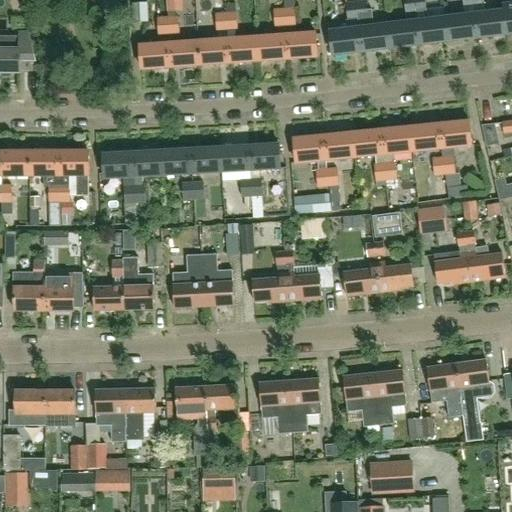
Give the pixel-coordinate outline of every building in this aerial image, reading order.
[(182,0),(167,0),(168,13),(184,12),(182,0)] [(404,0),(408,25),(389,27),(391,50),(420,47),(414,0),(404,0)] [(414,0),(420,47),(449,44),(446,20),(428,22),(424,0),(414,0)] [(462,0),(465,18),(446,20),(449,44),(479,40),(473,0),(462,0)] [(484,0),(473,0),(479,40),(507,37),(505,14),(486,16),(484,0)] [(367,3),(357,4),(359,22),(360,30),(362,54),(391,50),(389,27),(375,28),(373,10),(368,11),(367,3)] [(148,23),(147,4),(132,5),(133,24),(148,23)] [(348,23),(359,22),(357,4),(346,5),(348,23)] [(116,5),(104,7),(109,33),(121,31),(116,5)] [(285,11),(286,29),(296,28),(297,28),(296,10),(285,11)] [(286,29),(285,11),(276,11),(277,29),(286,29)] [(228,33),(227,15),(217,16),(218,33),(228,33)] [(227,15),(228,33),(239,32),(238,15),(227,15)] [(180,18),(169,19),(170,37),(179,36),(181,36),(180,18)] [(170,37),(169,19),(159,19),(160,38),(170,37)] [(317,35),(297,37),(296,28),(286,29),(287,37),(289,61),(318,59),(317,35)] [(277,29),(278,38),(258,39),(259,63),(289,61),(287,37),(286,29),(277,29)] [(362,54),(360,30),(330,34),(332,57),(362,54)] [(258,39),(239,41),(239,32),(228,33),(229,41),(230,65),(259,63),(258,39)] [(219,42),(200,43),(201,67),(230,65),(229,41),(228,33),(218,33),(219,42)] [(0,74),(20,75),(21,63),(37,63),(30,35),(20,35),(20,39),(0,38),(0,74)] [(200,43),(180,45),(179,36),(170,37),(170,45),(172,69),(201,67),(200,43)] [(161,46),(141,47),(142,71),(172,69),(170,45),(170,37),(160,38),(161,46)] [(441,127),(443,150),(472,147),(470,124),(441,127)] [(487,148),(500,145),(495,125),(482,126),(487,148)] [(443,150),(441,127),(411,130),(414,153),(443,150)] [(411,130),(382,133),(384,156),(414,153),(411,130)] [(384,156),(382,133),(353,136),(355,159),(384,156)] [(355,159),(353,136),(324,138),(326,161),(355,159)] [(326,161),(324,138),(294,141),(296,164),(326,161)] [(251,148),(252,171),(282,169),(281,146),(251,148)] [(252,171),(251,148),(222,149),(223,173),(252,171)] [(222,149),(192,151),(193,175),(223,173),(222,149)] [(182,175),(193,175),(192,151),(163,153),(164,176),(182,175)] [(163,153),(134,154),(135,178),(164,176),(163,153)] [(1,154),(1,204),(12,204),(12,187),(17,187),(17,178),(30,178),(31,154),(1,154)] [(60,154),(31,154),(30,178),(44,178),(45,187),(50,188),(49,204),(49,228),(60,228),(60,154)] [(89,154),(60,154),(60,228),(62,227),(62,204),(70,205),(70,188),(71,188),(71,178),(76,178),(77,197),(89,197),(89,178),(89,154)] [(135,178),(134,154),(104,156),(106,180),(135,178)] [(454,160),(444,161),(445,178),(456,177),(454,160)] [(445,178),(444,161),(433,162),(435,179),(445,178)] [(395,166),(385,167),(387,184),(396,183),(395,166)] [(387,184),(385,167),(375,168),(376,185),(387,184)] [(342,211),(339,187),(337,171),(327,172),(329,188),(332,212),(342,211)] [(318,190),(319,189),(320,196),(295,198),(296,212),(299,215),(331,212),(329,188),(327,172),(317,173),(318,190)] [(242,182),(241,182),(243,200),(254,199),(253,181),(242,182)] [(262,181),(253,181),(254,199),(264,198),(263,181),(262,181)] [(194,183),(195,201),(205,201),(204,182),(194,183)] [(184,202),(195,201),(194,183),(183,183),(184,202)] [(145,186),(136,187),(137,205),(147,204),(145,186)] [(137,205),(136,187),(125,188),(126,205),(137,205)] [(40,198),(30,197),(31,228),(40,228),(40,198)] [(463,204),(466,223),(479,221),(476,202),(463,204)] [(445,208),(418,211),(421,235),(447,232),(445,208)] [(405,236),(403,214),(373,217),(376,239),(405,236)] [(358,215),(332,219),(334,234),(360,230),(358,215)] [(301,221),(302,241),(327,239),(326,219),(301,221)] [(238,226),(228,226),(229,236),(239,235),(238,226)] [(474,234),(466,235),(473,285),(506,280),(503,257),(490,258),(489,247),(476,248),(474,234)] [(457,236),(459,248),(460,252),(435,255),(437,265),(439,286),(452,284),(453,287),(473,285),(466,235),(457,236)] [(384,243),(375,244),(377,258),(385,257),(384,243)] [(150,244),(147,244),(148,270),(164,269),(163,244),(150,244)] [(375,244),(367,245),(368,259),(377,258),(375,244)] [(293,253),(285,254),(286,267),(295,266),(293,253)] [(286,267),(285,254),(276,255),(277,268),(286,267)] [(218,255),(203,256),(205,309),(235,308),(234,284),(233,271),(219,271),(218,255)] [(205,309),(203,256),(186,257),(188,273),(174,274),(175,287),(176,311),(205,309)] [(113,280),(113,289),(96,290),(96,313),(126,312),(124,259),(123,259),(123,263),(112,263),(113,280)] [(155,311),(154,288),(154,275),(139,275),(139,259),(124,259),(126,312),(155,311)] [(15,275),(15,288),(16,312),(45,312),(45,277),(46,277),(46,262),(45,262),(35,262),(35,275),(15,275)] [(386,264),(378,265),(382,295),(402,293),(402,291),(415,289),(412,267),(387,270),(386,264)] [(382,295),(378,265),(369,266),(370,272),(346,274),(348,298),(382,295)] [(286,274),(289,304),(323,301),(322,278),(295,280),(295,273),(286,274)] [(289,304),(286,274),(278,274),(278,281),(253,283),(255,304),(268,303),(268,305),(289,304)] [(45,277),(45,312),(75,312),(75,308),(85,308),(84,275),(74,275),(74,277),(46,277),(45,277)] [(487,362),(458,366),(466,427),(481,425),(477,400),(492,398),(494,394),(493,387),(490,385),(487,362)] [(466,427),(458,366),(428,370),(431,393),(433,405),(448,403),(450,420),(465,418),(466,427)] [(404,372),(374,375),(380,427),(395,425),(394,408),(408,406),(406,396),(404,372)] [(380,427),(374,375),(345,378),(347,402),(348,413),(363,412),(364,428),(380,427)] [(320,380),(291,382),(295,435),(309,433),(308,416),(323,415),(322,404),(320,380)] [(295,435),(291,382),(261,385),(263,408),(264,419),(278,418),(279,436),(295,435)] [(236,387),(206,388),(207,415),(210,456),(218,456),(217,419),(216,419),(216,411),(237,410),(236,387)] [(207,415),(206,388),(176,390),(178,421),(199,420),(199,425),(194,429),(195,457),(200,457),(210,456),(207,415)] [(97,416),(98,416),(98,425),(86,425),(87,446),(88,446),(89,470),(107,470),(106,445),(102,445),(101,433),(116,433),(116,441),(126,441),(126,420),(125,391),(96,392),(97,416)] [(156,391),(125,391),(126,420),(126,441),(138,441),(145,441),(145,432),(144,415),(157,415),(156,391)] [(47,415),(47,393),(17,393),(17,428),(47,428),(47,427),(47,415)] [(76,393),(47,393),(47,415),(47,427),(77,426),(76,393)] [(422,419),(408,420),(410,442),(425,440),(422,419)] [(251,465),(251,460),(250,434),(236,435),(237,460),(238,460),(239,466),(251,465)] [(47,460),(21,460),(21,437),(4,437),(5,471),(46,472),(47,460)] [(171,468),(170,445),(154,445),(155,469),(171,468)] [(87,446),(71,446),(72,471),(89,470),(88,446),(87,446)] [(7,474),(7,506),(27,506),(26,474),(7,474)] [(359,511),(359,503),(332,504),(332,511),(359,511)]
